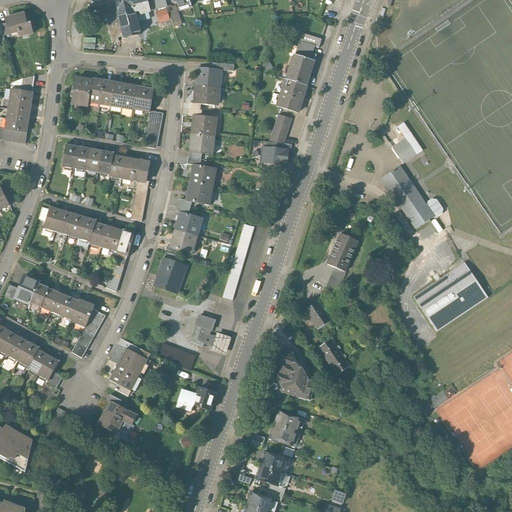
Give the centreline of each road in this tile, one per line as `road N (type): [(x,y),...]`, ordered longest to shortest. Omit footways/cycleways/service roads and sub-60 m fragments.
road 1 (secondary): [(363,0),(194,511)]
road 2 (residential): [(63,54),(174,72),(170,151),(138,266),(81,393)]
road 3 (residential): [(0,297),(23,250),(63,54)]
